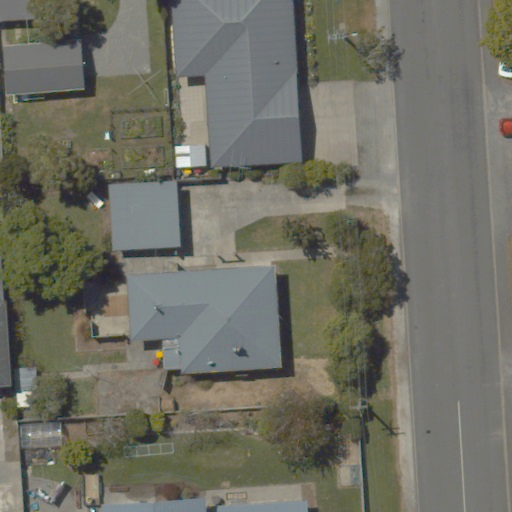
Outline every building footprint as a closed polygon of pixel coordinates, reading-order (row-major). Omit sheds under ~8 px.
[(0,0),(0,20),(37,20),(36,0),(0,0)] [(292,0),(168,0),(172,72),(203,71),(206,138),(175,139),(176,170),(354,163),(351,90),(297,93),(292,0)] [(81,38),(3,42),(6,90),(83,86),(81,38)] [(166,116),(109,118),(109,142),(84,143),(86,174),(168,171),(166,116)] [(179,175),(109,177),(110,249),(181,248),(179,175)] [(0,379),(12,379),(8,226),(0,226),(0,379)] [(227,273),(131,274),(132,332),(158,332),(159,361),(284,360),(283,250),(227,251),(227,273)] [(308,511),(308,487),(105,495),(105,511),(308,511)]
